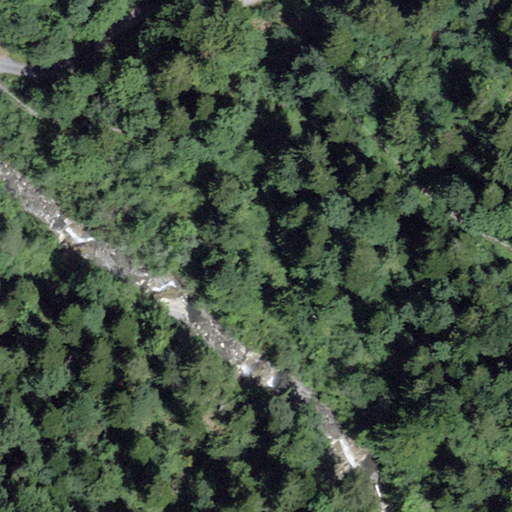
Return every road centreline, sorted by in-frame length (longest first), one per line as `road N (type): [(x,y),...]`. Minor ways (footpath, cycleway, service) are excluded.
road 1 (track): [(511,252),(456,216),(341,101),(286,98),(179,133),(98,126),(26,109),(0,67)]
road 2 (track): [(0,65),(39,70),(85,52),(133,13),(228,0)]
